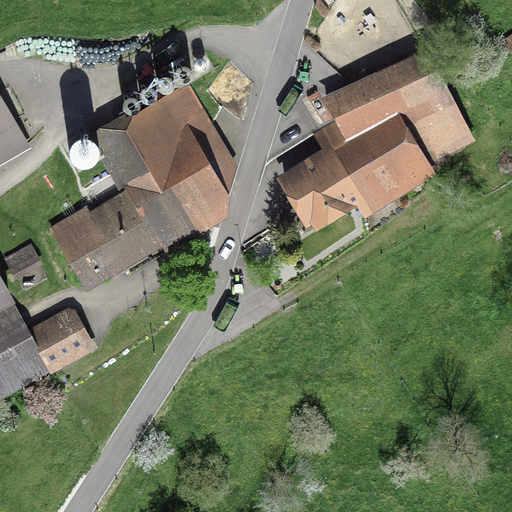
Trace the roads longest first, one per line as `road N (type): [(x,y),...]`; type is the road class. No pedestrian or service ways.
road 1 (residential): [(299,0),(250,161),(223,286),(77,511)]
road 2 (unknown): [(53,102),(182,42),(292,23)]
